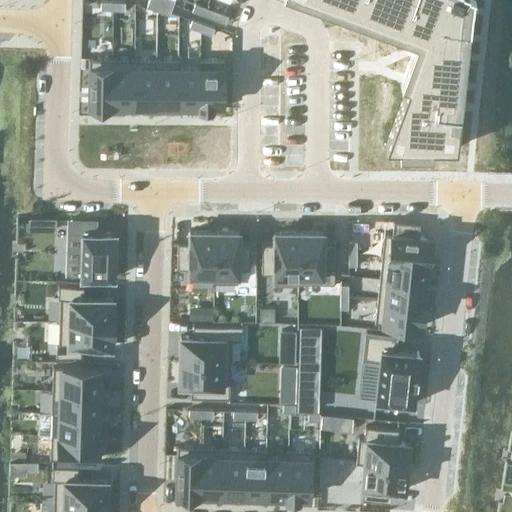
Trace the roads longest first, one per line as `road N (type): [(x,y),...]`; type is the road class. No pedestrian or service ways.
road 1 (residential): [(151,192),(143,511)]
road 2 (residential): [(464,194),(429,511)]
road 3 (residential): [(151,192),(52,191),(58,22)]
road 4 (residential): [(464,194),(249,192)]
road 5 (residential): [(255,0),(249,192)]
